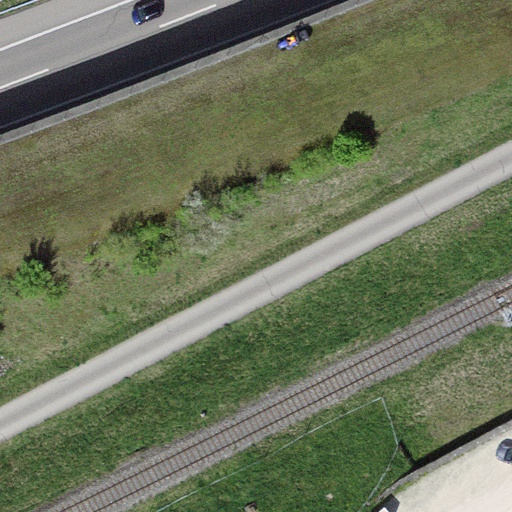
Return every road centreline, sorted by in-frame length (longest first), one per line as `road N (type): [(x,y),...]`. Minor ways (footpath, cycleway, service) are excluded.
road 1 (motorway): [(0,200),(508,0)]
road 2 (motorway): [(229,0),(0,88)]
